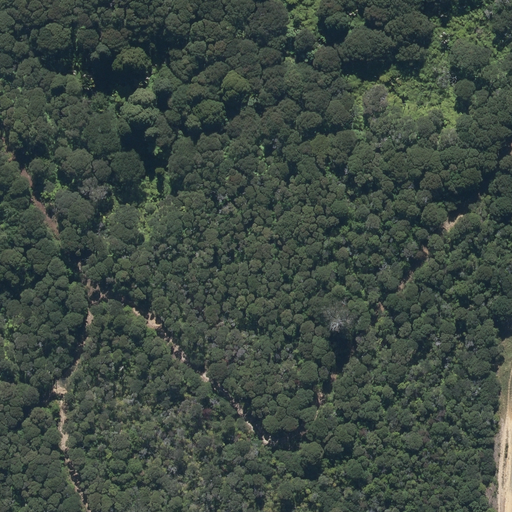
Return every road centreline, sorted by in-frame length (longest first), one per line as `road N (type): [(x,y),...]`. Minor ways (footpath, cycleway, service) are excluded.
road 1 (track): [(99,511),(62,401),(84,322),(114,290),(139,292),(291,427),(364,511)]
road 2 (track): [(511,380),(500,511)]
